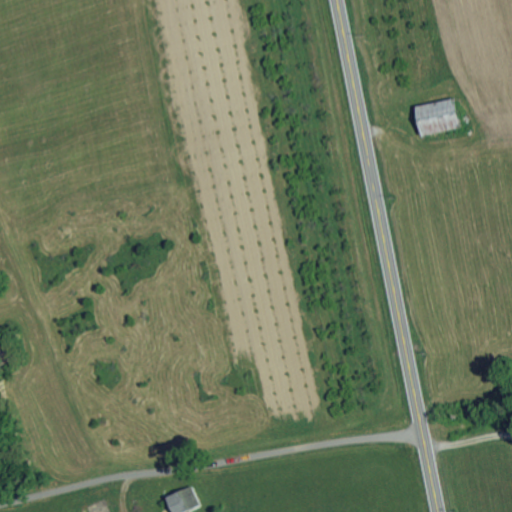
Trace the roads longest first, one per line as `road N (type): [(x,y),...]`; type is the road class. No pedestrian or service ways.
road 1 (primary): [(439,511),(339,0)]
road 2 (residential): [(0,505),(125,476),(425,436)]
